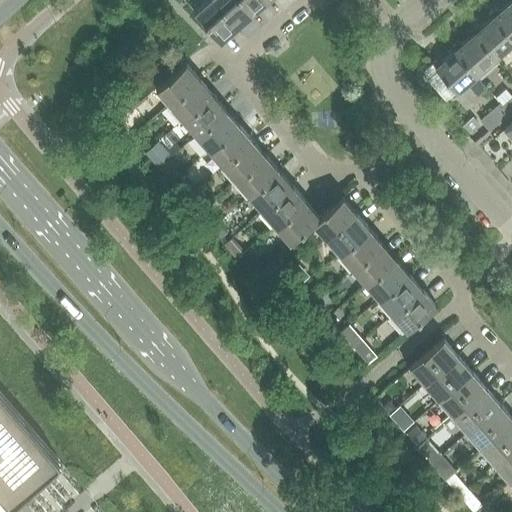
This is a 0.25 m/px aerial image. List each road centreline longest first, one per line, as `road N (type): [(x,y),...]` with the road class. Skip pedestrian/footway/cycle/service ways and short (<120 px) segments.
road 1 (secondary): [(308,511),(0,166)]
road 2 (secondary): [(0,226),(280,511)]
road 3 (residential): [(363,171),(318,167),(232,67),(308,0)]
road 4 (residential): [(463,285),(363,171)]
road 5 (residential): [(511,227),(425,130)]
road 6 (residential): [(425,130),(381,70),(392,25)]
